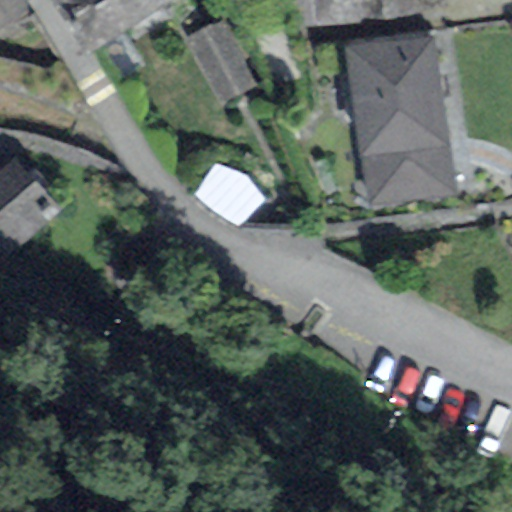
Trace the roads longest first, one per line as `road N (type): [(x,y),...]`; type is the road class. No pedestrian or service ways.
road 1 (residential): [(511,375),(198,226),(149,187),(41,0)]
road 2 (track): [(198,226),(208,293),(276,380),(343,511)]
